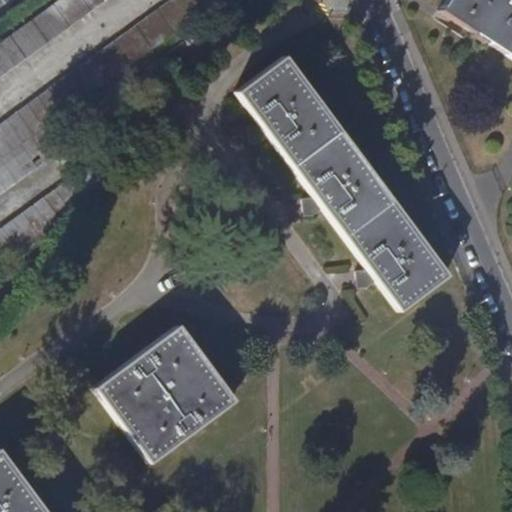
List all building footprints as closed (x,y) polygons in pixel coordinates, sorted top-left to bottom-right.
[(55,0),(0,39),(0,74),(102,0),(55,0)] [(0,157),(37,130),(125,67),(216,0),(172,0),(49,90),(49,89),(0,124),(0,157)] [(511,67),(511,0),(445,0),(435,16),(511,67)] [(391,311),(439,277),(277,59),(230,93),(391,311)] [(0,191),(52,153),(37,130),(0,157),(0,191)] [(65,183),(62,186),(78,209),(82,205),(100,193),(85,170),(68,182),(65,183)] [(0,263),(78,209),(62,186),(0,230),(0,263)] [(93,216),(106,202),(100,193),(82,205),(93,216)] [(143,465),(224,406),(172,333),(90,392),(143,465)] [(0,511),(39,511),(0,458),(0,511)]
